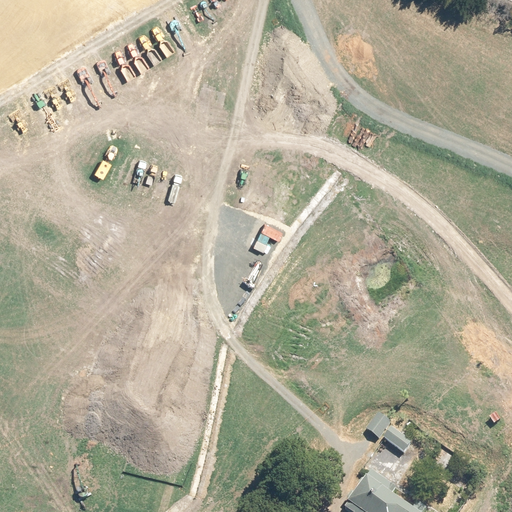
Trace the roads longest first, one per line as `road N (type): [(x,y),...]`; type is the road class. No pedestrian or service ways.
road 1 (residential): [(181,511),(486,153)]
road 2 (residential): [(0,276),(218,31)]
road 3 (residential): [(486,153),(218,31)]
